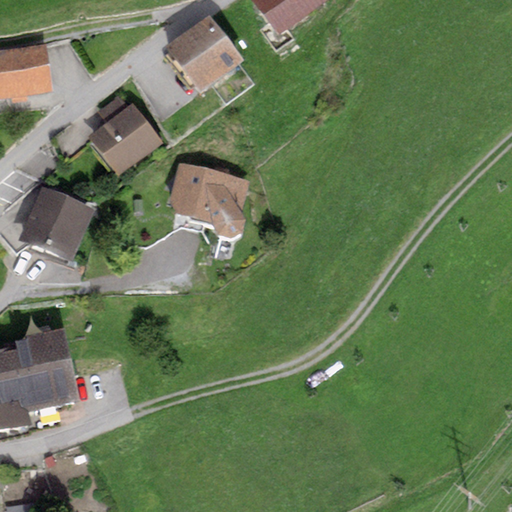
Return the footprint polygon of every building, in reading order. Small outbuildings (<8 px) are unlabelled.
[(251,0),(278,37),(327,0),(251,0)] [(208,14),(165,46),(199,92),(242,60),(208,14)] [(46,44),(0,50),(0,99),(52,92),(46,44)] [(132,104),(87,137),(118,177),(162,144),(132,104)] [(249,181),(179,163),(168,202),(178,214),(212,223),(216,235),(232,238),(240,233),(244,219),(242,212),(249,181)] [(41,187),(19,240),(72,262),(94,209),(41,187)] [(17,346),(0,350),(0,435),(33,428),(29,412),(79,400),(62,330),(15,340),(17,346)] [(56,511),(56,503),(7,508),(7,511),(56,511)]
